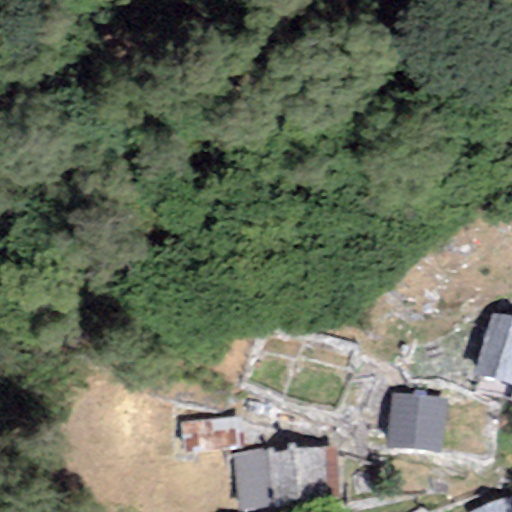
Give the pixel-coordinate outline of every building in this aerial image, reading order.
[(511,317),(492,312),(474,377),(511,387),(511,317)] [(445,399),(389,393),(384,448),(440,453),(445,399)] [(239,416),(178,423),(181,455),(242,449),(239,416)] [(333,445),(229,455),(234,510),(338,500),(333,445)] [(511,511),(511,506),(508,497),(471,511),(511,511)]
